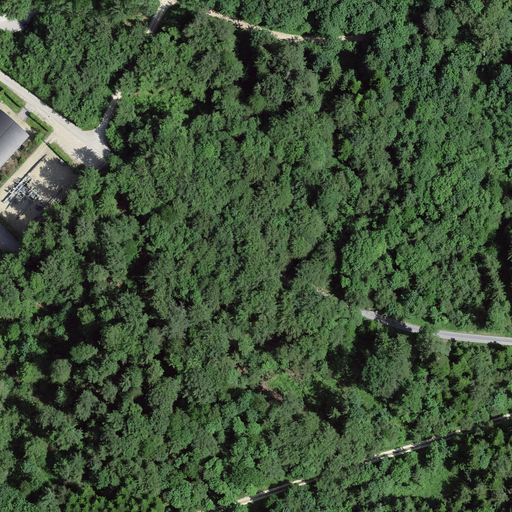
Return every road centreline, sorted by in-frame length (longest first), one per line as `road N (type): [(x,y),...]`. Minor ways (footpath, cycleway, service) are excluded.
road 1 (unclassified): [(511,339),(404,324),(225,254),(184,230),(142,184),(0,75)]
road 2 (track): [(177,0),(305,40),(362,38),(499,0)]
road 3 (track): [(511,415),(197,511)]
road 4 (track): [(166,0),(90,142)]
road 5 (track): [(112,160),(0,272)]
